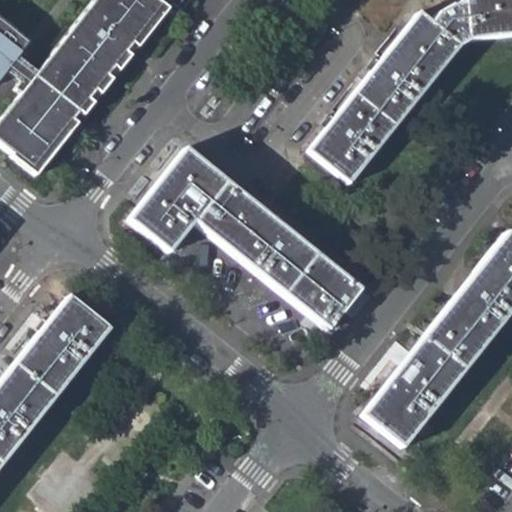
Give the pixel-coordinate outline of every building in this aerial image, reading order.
[(79,115),(126,55),(122,51),(128,43),(133,47),(163,9),(168,13),(178,0),(88,0),(31,74),(25,70),(18,80),(10,89),(15,94),(0,112),(0,147),(8,154),(7,156),(32,175),(73,123),(68,119),(75,112),(79,115)] [(465,40),(511,34),(511,0),(458,0),(459,6),(447,6),(434,12),(425,24),(412,14),(375,61),(371,58),(368,62),(369,64),(365,68),(368,70),(332,118),(328,114),(324,119),(324,122),(320,126),(324,128),(304,154),(344,185),(450,47),(465,40)] [(0,73),(3,69),(11,60),(25,42),(0,22),(0,73)] [(128,43),(122,51),(126,55),(133,47),(128,43)] [(366,54),(359,64),(365,68),(369,64),(368,62),(371,58),(366,54)] [(25,70),(11,60),(3,69),(18,80),(25,70)] [(323,110),(315,121),(320,126),(324,122),(324,119),(328,114),(323,110)] [(75,112),(68,119),(73,123),(79,115),(75,112)] [(179,149),(123,221),(163,253),(187,221),(323,329),(346,300),(356,308),(365,296),(290,236),(279,228),(179,149)] [(298,225),(287,217),(281,225),(286,228),(289,227),(294,231),(298,225)] [(279,228),(290,236),(294,231),(289,227),(286,228),(281,225),(279,228)] [(511,239),(509,244),(499,235),(355,417),(394,448),(511,298),(511,239)] [(0,457),(92,342),(52,312),(44,321),(40,319),(37,324),(32,329),(35,331),(0,376),(0,457)] [(24,322),(32,329),(37,324),(40,319),(31,312),(24,322)]
